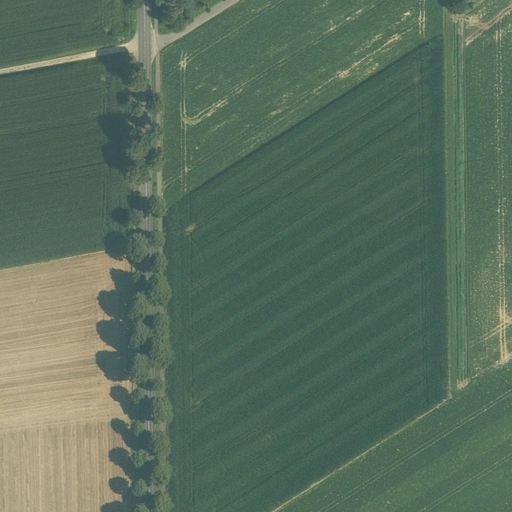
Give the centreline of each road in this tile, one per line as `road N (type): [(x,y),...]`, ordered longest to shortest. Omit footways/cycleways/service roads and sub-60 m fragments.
road 1 (tertiary): [(149,511),(144,49)]
road 2 (track): [(448,0),(451,394)]
road 3 (track): [(144,45),(0,72)]
